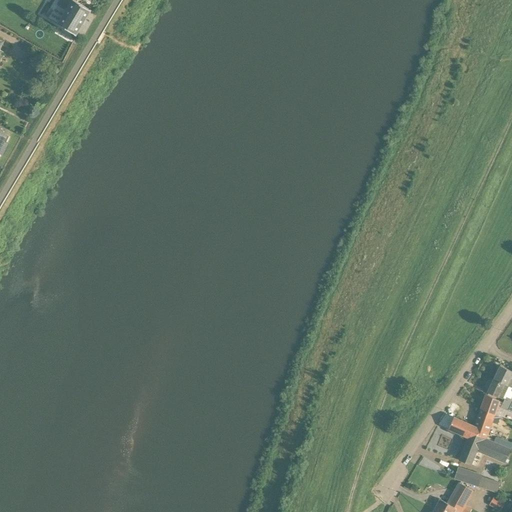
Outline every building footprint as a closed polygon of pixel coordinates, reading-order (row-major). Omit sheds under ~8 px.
[(69,6),(64,14),(83,25),(91,11),(73,0),(63,0),(62,2),(69,6)] [(76,35),(83,25),(64,14),(46,2),(39,13),(76,35)] [(0,149),(2,150),(11,132),(0,126),(0,149)] [(511,380),(510,379),(511,375),(511,372),(500,367),(493,380),(511,388),(511,380)] [(511,395),(511,388),(493,380),(487,393),(503,399),(503,398),(504,399),(505,397),(510,399),(511,395)] [(497,407),(501,409),(503,404),(503,403),(486,395),(479,415),(493,418),(497,407)] [(503,404),(501,409),(511,413),(511,400),(510,399),(505,397),(504,399),(503,403),(503,404)] [(483,439),(490,426),(493,418),(479,415),(475,427),(454,418),(449,429),(469,438),(468,439),(470,440),(472,434),(483,439)] [(510,451),(483,439),(472,434),(470,440),(468,439),(459,461),(471,466),(475,458),(478,459),(480,453),(505,464),(510,451)] [(478,482),(479,478),(455,470),(452,477),(470,482),(471,480),(478,482)] [(475,491),(459,482),(448,501),(439,499),(432,511),(455,511),(456,511),(457,511),(470,511),(473,508),(465,505),(475,491)] [(488,505),(500,511),(501,511),(506,502),(494,496),(488,505)]
